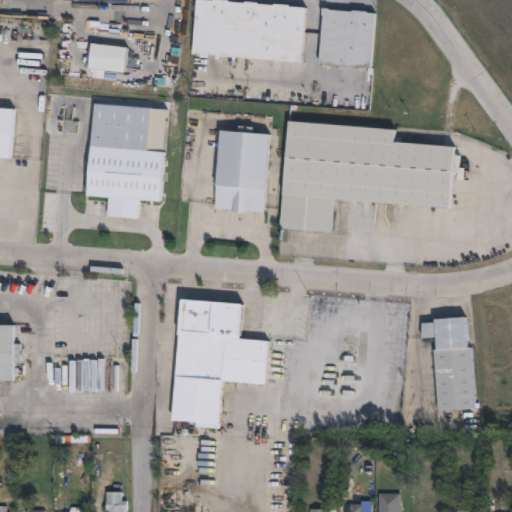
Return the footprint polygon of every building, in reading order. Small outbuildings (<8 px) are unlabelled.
[(233,0),(250,2),(250,0),(262,1),(262,3),(278,4),(279,3),(294,4),(294,5),(310,6),(306,61),(198,53),(197,53),(200,0),(233,0)] [(334,9),(358,11),(358,9),(371,10),(371,11),(376,11),(379,12),(375,68),(374,67),(323,63),(327,14),(326,14),(327,7),(334,7),(334,9)] [(152,149),(167,150),(163,200),(140,199),(139,218),(108,216),(109,196),(91,194),(98,103),(155,107),(152,149)] [(0,105),(17,107),(14,157),(0,155),(0,105)] [(458,145),(453,207),(337,198),(334,231),(285,227),(282,227),(285,193),(287,193),(288,177),(293,120),(399,128),(398,140),(436,143),(458,145)] [(276,133),(270,214),(217,209),(223,129),(276,133)] [(243,303),(240,334),(238,334),(238,337),(267,340),(263,382),(221,379),(217,422),(214,422),(214,427),(190,425),(191,420),(171,418),(182,297),(243,303)] [(467,313),(470,344),(471,344),(476,405),(471,405),(438,408),(434,346),(438,346),(437,333),(421,334),(422,320),(436,318),(436,316),(467,313)] [(0,324),(17,324),(17,380),(0,379),(0,324)] [(127,498),(127,508),(124,508),(123,511),(108,511),(109,507),(106,507),(106,489),(122,489),(121,498),(127,498)] [(379,511),(381,489),(402,490),(401,511),(379,511)] [(366,502),(366,511),(347,511),(347,502),(366,502)] [(0,511),(0,503),(5,503),(5,510),(9,510),(9,511),(0,511)] [(495,503),(495,511),(487,511),(487,503),(495,503)]
